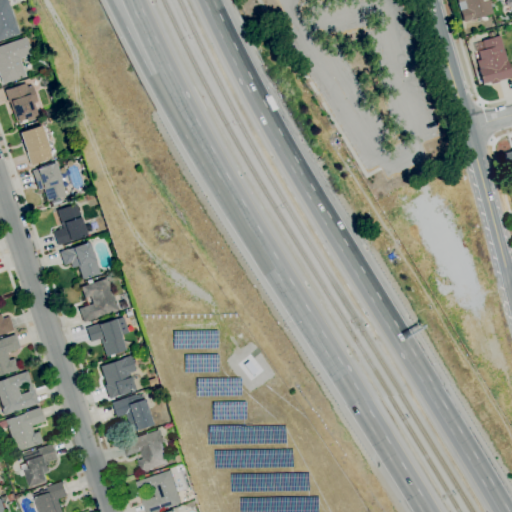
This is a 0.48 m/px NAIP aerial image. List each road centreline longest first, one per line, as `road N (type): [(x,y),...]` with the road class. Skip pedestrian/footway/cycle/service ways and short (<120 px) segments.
road 1 (motorway): [(504,511),(296,169),(207,0)]
road 2 (motorway): [(132,0),(176,91),(427,511)]
road 3 (residential): [(0,186),(109,511)]
road 4 (motorway): [(107,0),(159,100),(268,249)]
road 5 (tertiary): [(511,294),(432,14)]
